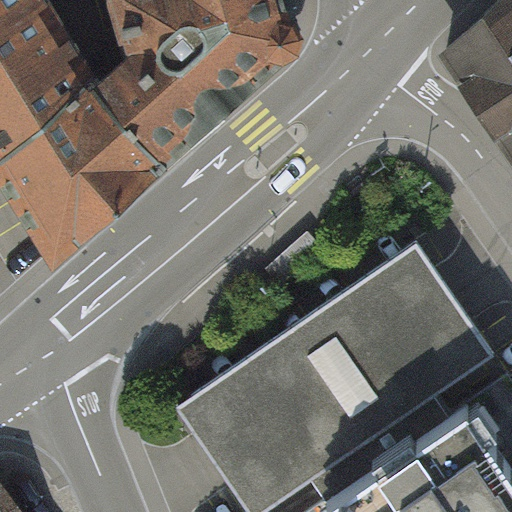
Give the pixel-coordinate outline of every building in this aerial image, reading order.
[(0,0),(0,159),(0,160),(102,81),(79,48),(49,0),(0,0)] [(123,63),(102,81),(119,100),(166,152),(177,134),(295,22),(291,9),(288,0),(128,0),(134,54),(123,63)] [(511,7),(446,51),(511,151),(511,7)] [(119,100),(102,81),(0,160),(47,236),(68,239),(166,152),(119,100)] [(311,236),(269,272),(286,291),(328,255),(311,236)] [(423,244),(183,409),(218,459),(255,511),(263,511),(316,476),(339,508),(456,427),(433,395),(498,351),(458,294),(423,244)] [(511,511),(511,388),(456,427),(339,508),(332,511),(511,511)] [(0,511),(22,511),(0,481),(0,511)]
